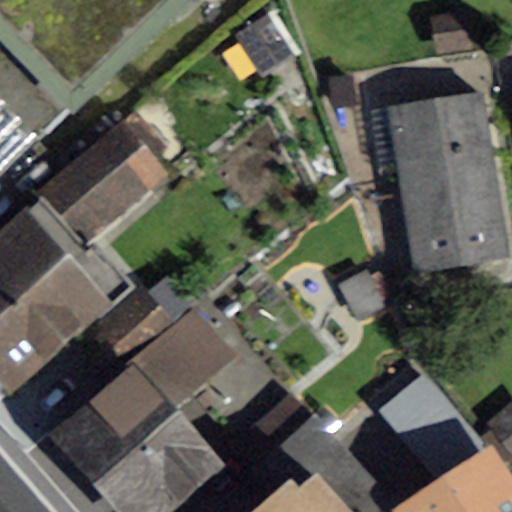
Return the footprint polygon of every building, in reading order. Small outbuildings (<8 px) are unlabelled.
[(0,0),(0,34),(72,109),(184,0),(0,0)] [(243,41),(260,69),(271,69),(284,61),(287,49),(268,17),(248,30),(243,41)] [(507,261),(480,94),(478,95),(480,109),(394,123),(392,109),(389,109),(416,275),(418,272),(507,261)] [(118,137),(50,196),(81,233),(150,175),(142,165),(161,149),(133,116),(114,132),(118,137)] [(0,360),(10,372),(117,278),(97,255),(89,262),(49,215),(8,250),(1,241),(0,242),(0,360)] [(145,299),(84,352),(105,377),(167,325),(145,299)] [(116,388),(65,433),(133,511),(163,511),(210,471),(163,417),(231,357),(192,313),(124,373),(122,370),(109,380),(116,388)] [(274,415),(238,448),(258,469),(294,436),(274,415)] [(276,503),(284,511),(348,455),(314,418),(294,436),(258,469),(252,475),(276,503)] [(382,511),(393,503),(348,455),(284,511),(276,503),(265,511),(382,511)] [(484,511),(506,511),(499,502),(484,511)]
